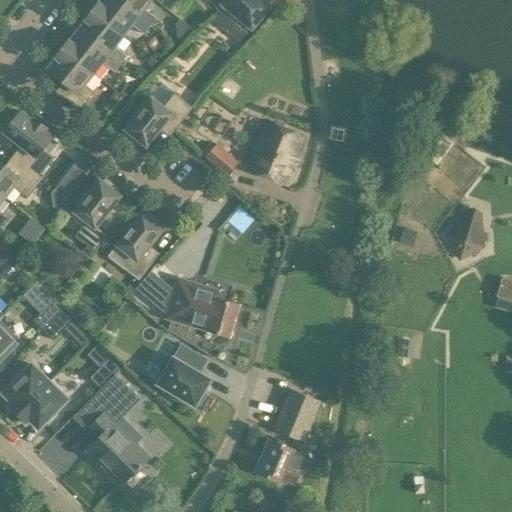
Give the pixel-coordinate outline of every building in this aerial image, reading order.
[(98,3),(91,12),(122,36),(130,25),(143,35),(149,27),(114,0),(101,0),(99,4),(98,3)] [(143,9),(150,0),(114,0),(149,27),(156,19),(143,9)] [(270,7),(260,0),(223,0),(220,5),(251,30),(270,7)] [(113,47),(122,36),(91,12),(84,20),(85,21),(77,31),(120,65),(126,57),(113,47)] [(68,41),(61,49),(92,74),(100,63),(113,73),(120,65),(77,31),(69,42),(68,41)] [(83,85),(92,74),(61,49),(55,58),(56,59),(47,70),(62,83),(54,93),(78,111),(93,93),(83,85)] [(173,132),(192,108),(173,94),(162,108),(150,98),(125,130),(128,133),(125,137),(139,147),(142,144),(145,146),(163,124),(173,132)] [(17,161),(38,177),(53,158),(41,150),(51,137),(43,131),(45,129),(33,120),(32,122),(19,112),(17,116),(13,113),(2,127),(6,130),(3,133),(25,151),(17,161)] [(246,171),(286,187),(305,138),(265,122),(246,171)] [(342,131),(332,130),(330,140),(341,141),(342,131)] [(226,177),(237,164),(215,146),(205,159),(226,177)] [(94,161),(83,153),(54,189),(65,198),(94,161)] [(0,196),(3,198),(12,187),(26,199),(41,180),(38,177),(17,161),(9,172),(0,164),(0,196)] [(101,219),(119,197),(115,194),(118,190),(104,180),(101,183),(98,181),(73,212),(85,222),(74,236),(93,251),(112,227),(101,219)] [(480,215),(466,210),(446,238),(459,263),(484,248),(480,215)] [(144,252),(161,230),(158,227),(161,223),(147,213),(144,216),(140,214),(107,257),(138,281),(154,260),(144,252)] [(6,253),(0,259),(0,278),(17,261),(6,253)] [(161,318),(229,338),(238,305),(201,294),(203,287),(173,278),(161,318)] [(511,281),(502,279),(497,297),(511,301),(511,281)] [(32,321),(42,331),(61,312),(51,302),(32,321)] [(71,322),(61,312),(42,331),(52,341),(71,322)] [(11,341),(0,330),(0,355),(4,351),(2,350),(11,341)] [(196,404),(199,405),(205,395),(202,393),(210,380),(198,373),(206,360),(181,346),(173,358),(172,357),(156,384),(162,387),(160,390),(171,397),(172,394),(194,407),(196,404)] [(89,378),(99,388),(118,368),(108,359),(89,378)] [(8,406),(16,415),(48,382),(30,365),(22,374),(20,372),(9,383),(11,385),(2,394),(12,403),(8,406)] [(140,398),(115,373),(73,416),(97,440),(88,448),(123,482),(148,456),(115,423),(140,398)] [(66,400),(48,382),(16,415),(25,423),(28,419),(38,428),(46,419),(48,421),(59,410),(57,408),(66,400)] [(303,442),(319,402),(290,390),(273,429),(303,442)] [(279,478),(293,485),(299,472),(297,471),(302,459),(299,453),(268,440),(255,471),(278,481),(279,478)]
